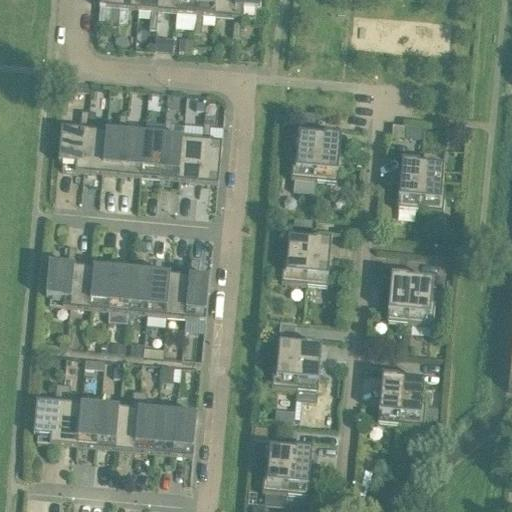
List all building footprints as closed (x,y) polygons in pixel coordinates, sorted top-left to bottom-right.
[(118,30),(119,13),(120,0),(100,0),(99,11),(111,12),(110,30),(118,30)] [(120,0),(119,13),(138,15),(139,0),(120,0)] [(156,34),(158,16),(158,0),(139,0),(138,15),(150,16),(149,34),(156,34)] [(158,0),(158,16),(177,18),(178,0),(158,0)] [(178,0),(177,18),(196,20),(197,0),(178,0)] [(203,20),(215,21),(216,0),(197,0),(196,20),(194,38),(201,38),(203,20)] [(216,0),(215,21),(234,23),(235,0),(216,0)] [(235,0),(234,23),(233,41),(240,42),(241,24),(255,25),(256,16),(260,16),(261,0),(235,0)] [(62,175),(83,177),(89,116),(82,115),(80,134),(62,132),(59,166),(63,166),(62,175)] [(83,177),(102,179),(106,136),(94,135),(95,117),(89,116),(83,177)] [(314,127),(315,117),(301,116),(300,126),(314,127)] [(121,181),(125,138),(127,120),(120,119),(118,137),(106,136),(102,179),(121,181)] [(160,184),(179,186),(183,143),(171,142),(172,124),(165,123),(164,141),(160,184)] [(179,186),(198,188),(204,127),(196,126),(195,144),(183,143),(179,186)] [(204,127),(198,188),(218,189),(222,147),(209,145),(211,128),(204,127)] [(392,128),(391,140),(403,141),(404,130),(392,128)] [(407,131),(406,141),(420,142),(421,132),(407,131)] [(326,141),(320,141),(315,187),(337,189),(341,143),(340,143),(341,134),(327,133),(326,141)] [(121,181),(141,182),(144,139),(125,138),(121,181)] [(141,182),(160,184),(164,141),(144,139),(141,182)] [(315,187),(320,141),(298,139),(296,163),(293,162),(291,184),(294,185),(293,197),(314,198),(315,187)] [(397,213),(418,215),(423,169),(416,169),(417,160),(403,159),(402,167),(397,213)] [(423,169),(418,215),(450,218),(452,196),(442,195),(444,171),(423,169)] [(294,230),(311,232),(312,224),(294,222),(294,230)] [(310,245),(306,291),(327,293),(331,247),(330,247),(331,238),(317,237),(316,246),(310,245)] [(282,289),(306,291),(310,245),(289,243),(287,267),(284,267),(282,289)] [(49,311),(71,313),(75,270),(76,253),(69,252),(67,270),(49,268),(46,302),(50,302),(49,311)] [(191,263),(190,278),(198,278),(199,264),(191,263)] [(71,313),(90,315),(94,272),(75,270),(71,313)] [(90,315),(109,317),(113,274),(94,272),(90,315)] [(387,327),(408,329),(412,283),(406,283),(406,274),(392,273),(392,281),(391,281),(387,327)] [(113,274),(109,317),(108,326),(127,328),(128,319),(132,276),(113,274)] [(151,278),(132,276),(128,319),(147,320),(151,278)] [(170,279),(151,278),(147,320),(166,322),(170,279)] [(189,281),(170,279),(166,322),(185,324),(189,281)] [(209,283),(189,281),(185,324),(205,326),(209,283)] [(412,283),(408,329),(432,332),(434,310),(431,309),(433,285),(412,283)] [(295,329),(282,328),(280,337),(294,339),(295,329)] [(300,350),(296,396),(317,398),(322,343),(308,342),(307,350),(300,350)] [(272,394),(296,396),(300,350),(279,348),(277,372),(274,372),(272,394)] [(174,371),(162,370),(160,387),(173,388),(174,371)] [(378,428),(399,430),(403,384),(396,383),(396,375),(382,373),(378,428)] [(403,384),(399,430),(423,432),(425,410),(422,410),(424,386),(403,384)] [(37,448),(58,450),(63,389),(56,389),(55,407),(37,405),(34,439),(38,439),(37,448)] [(58,450),(77,452),(81,409),(69,408),(70,390),(63,389),(58,450)] [(115,455),(134,457),(140,397),(133,396),(131,414),(119,413),(115,455)] [(134,457),(154,459),(157,416),(146,415),(147,397),(140,397),(134,457)] [(177,415),(185,415),(186,402),(178,402),(177,415)] [(77,452),(96,454),(100,411),(101,403),(93,403),(92,410),(81,409),(77,452)] [(96,454),(115,455),(119,413),(100,411),(96,454)] [(154,459),(173,461),(177,418),(157,416),(154,459)] [(177,418),(173,461),(193,462),(197,420),(177,418)] [(267,432),(256,431),(255,445),(265,446),(267,432)] [(297,455),(291,454),(286,508),(294,509),(307,510),(307,502),(308,502),(312,456),(310,456),(311,448),(297,446),(297,455)] [(286,508),(291,454),(269,452),(267,476),(264,476),(262,498),(265,498),(264,510),(285,511),(285,508),(286,508)]
